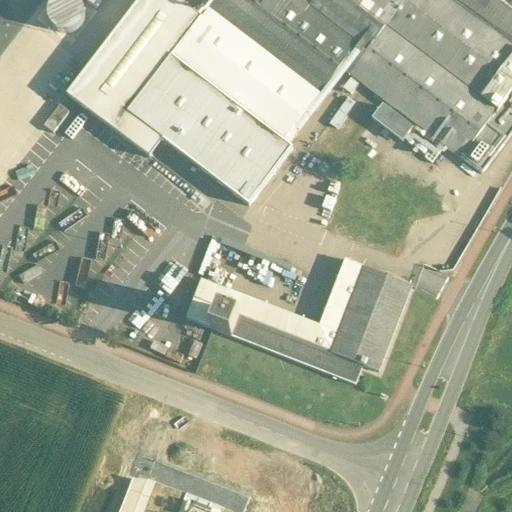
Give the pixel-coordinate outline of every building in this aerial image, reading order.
[(50,20),(54,27),(61,31),(69,32),(77,30),(82,24),(85,16),(84,8),(79,0),(78,0),(55,0),(51,5),(49,13),(50,20)] [(180,3),(175,0),(141,0),(94,63),(68,97),(150,160),(152,158),(163,143),(249,208),(293,151),(285,144),(285,143),(321,95),(210,11),(203,20),(180,3)] [(83,0),(96,9),(102,0),(83,0)] [(218,0),(210,11),(321,95),(341,70),(379,21),(351,0),(316,0),(310,8),(299,0),(218,0)] [(316,0),(299,0),(310,8),(316,0)] [(351,0),(379,21),(387,27),(407,0),(351,0)] [(511,94),(511,46),(450,0),(407,0),(387,27),(499,112),(511,94)] [(450,0),(511,46),(511,8),(500,0),(450,0)] [(511,0),(500,0),(511,8),(511,0)] [(387,27),(379,21),(341,70),(347,74),(462,161),(499,112),(387,27)] [(358,87),(350,80),(341,91),(350,98),(358,87)] [(511,94),(499,112),(462,161),(482,176),(511,136),(511,94)] [(412,131),(383,108),(374,121),(403,143),(412,131)] [(16,158),(0,178),(0,184),(17,198),(36,174),(16,158)] [(405,219),(350,198),(338,228),(375,243),(373,248),(391,254),(405,219)] [(356,387),(363,368),(379,374),(412,288),(346,262),(320,328),(227,292),(202,283),(187,321),(199,326),(232,339),(356,387)]
